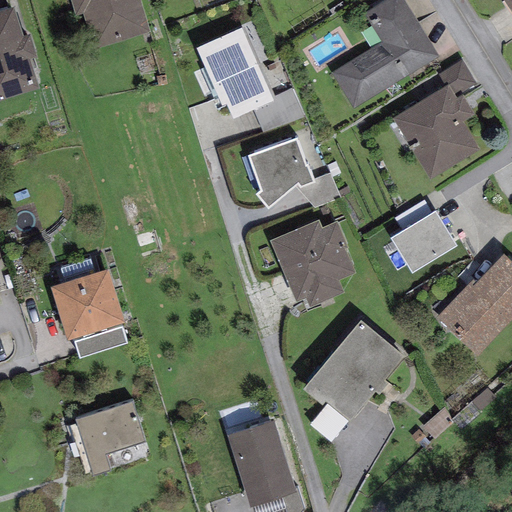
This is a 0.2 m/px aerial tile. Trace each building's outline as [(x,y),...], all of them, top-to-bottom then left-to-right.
[(139,0),(70,0),(76,17),(82,15),(94,52),(150,34),(139,0)] [(438,58),(402,0),(391,0),(364,17),(381,45),(333,75),(354,109),(438,58)] [(511,0),(505,0),(503,2),(511,15),(511,0)] [(14,11),(0,14),(0,103),(38,90),(31,63),(36,60),(30,38),(23,40),(14,11)] [(245,29),(196,52),(222,108),(227,106),(233,122),(275,102),(245,29)] [(411,93),(419,106),(448,88),(454,97),(475,84),(461,62),(411,93)] [(419,106),(393,122),(430,180),(479,150),(463,123),(474,117),(462,97),(456,101),(454,97),(448,88),(419,106)] [(297,142),(248,158),(260,192),(257,197),(269,211),(297,186),(301,190),(313,184),(308,168),(305,170),(297,142)] [(435,213),(390,240),(412,276),(457,249),(435,213)] [(319,223),(270,242),(296,305),(305,301),(309,309),(343,295),(337,280),(354,273),(345,251),(347,250),(336,222),(321,228),(319,223)] [(153,230),(132,238),(140,260),(161,252),(153,230)] [(511,321),(511,266),(502,257),(474,286),(471,283),(436,316),(477,358),(511,321)] [(109,273),(50,291),(67,344),(125,325),(109,273)] [(360,323),(303,391),(323,409),(345,425),(402,358),(360,323)] [(132,395),(75,413),(93,469),(110,464),(105,448),(145,435),(132,395)] [(323,409),(308,428),(330,444),(345,425),(323,409)] [(274,413),(228,427),(250,500),(296,486),(274,413)]
